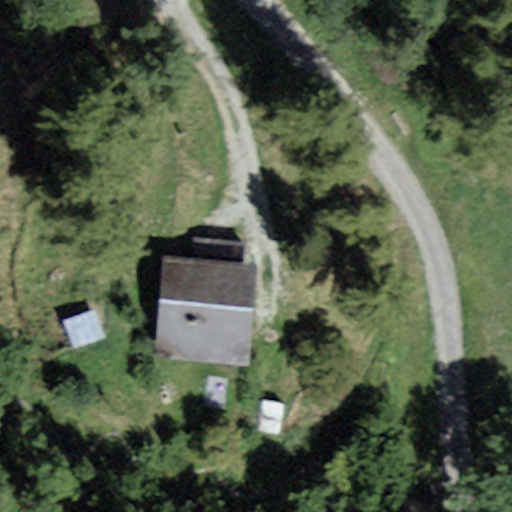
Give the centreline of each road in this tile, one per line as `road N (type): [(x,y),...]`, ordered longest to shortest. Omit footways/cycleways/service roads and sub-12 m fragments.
road 1 (track): [(457,511),(451,333),(408,186)]
road 2 (track): [(408,186),(378,174),(379,302),(325,459)]
road 3 (track): [(408,186),(396,141),(276,0)]
